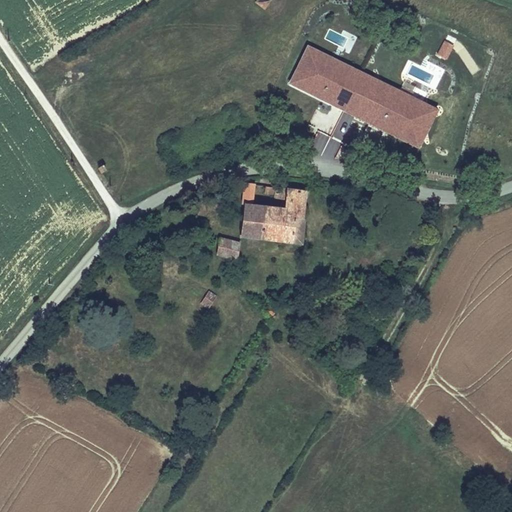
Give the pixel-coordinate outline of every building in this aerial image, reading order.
[(452,69),(464,49),(456,44),(444,64),(452,69)] [(315,51),(296,86),(340,110),(359,74),(345,67),(337,81),(316,70),(324,55),(315,51)] [(337,81),(345,67),(324,55),(316,70),(337,81)] [(361,122),(381,86),(359,74),(340,110),(361,122)] [(361,122),(422,154),(441,119),(429,112),(416,135),(404,129),(416,105),(381,86),(361,122)] [(416,135),(429,112),(416,105),(404,129),(416,135)] [(294,249),(297,224),(308,225),(312,199),(278,194),(277,206),(289,208),(287,221),(258,217),(261,192),(252,190),(249,216),(246,241),(294,249)] [(297,224),(294,249),(304,250),(308,225),(297,224)] [(243,267),(245,252),(224,249),(222,263),(243,267)] [(208,310),(218,296),(209,290),(200,304),(208,310)] [(277,322),(280,320),(272,314),(271,317),(268,320),(273,324),(275,325),(277,322)] [(310,349),(297,338),(290,348),(303,358),(310,349)] [(351,385),(357,378),(338,362),(333,369),(351,385)]
